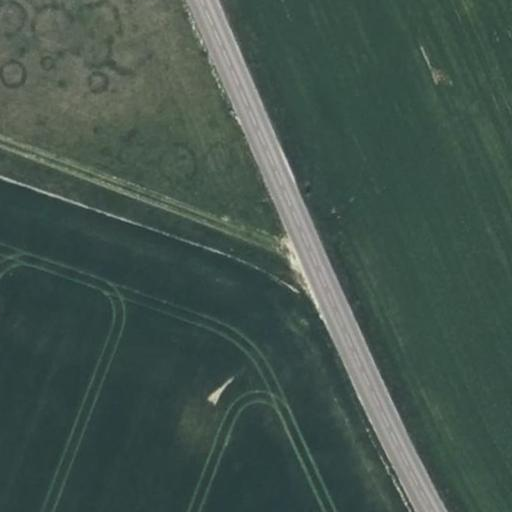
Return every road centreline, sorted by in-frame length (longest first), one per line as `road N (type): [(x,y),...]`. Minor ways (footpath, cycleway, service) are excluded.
road 1 (tertiary): [(431,511),(201,0)]
road 2 (track): [(0,143),(309,254)]
